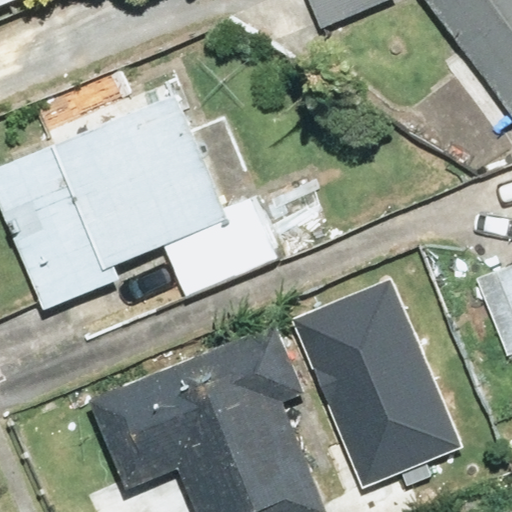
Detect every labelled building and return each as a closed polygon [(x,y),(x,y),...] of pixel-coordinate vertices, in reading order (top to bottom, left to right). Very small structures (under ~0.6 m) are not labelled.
[(511,0),(436,0),(511,104),(511,0)] [(182,90),(0,161),(0,193),(46,310),(128,279),(121,263),(168,244),(188,293),(282,256),(258,195),(228,207),(182,90)] [(511,260),(476,274),(507,354),(511,352),(511,260)] [(300,311),(367,475),(475,431),(408,267),(300,311)] [(282,319),(95,393),(132,486),(184,466),(202,511),(333,511),(289,400),(311,391),(282,319)]
